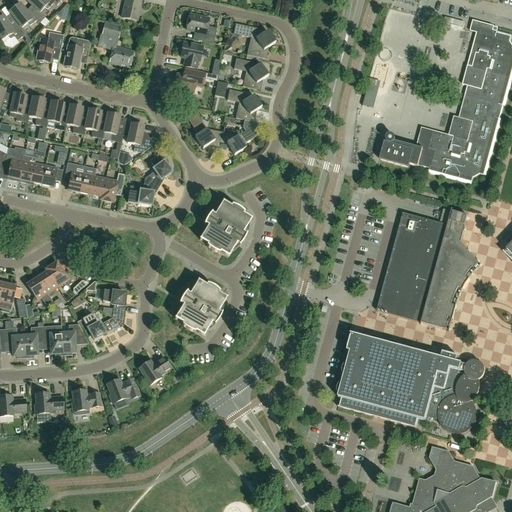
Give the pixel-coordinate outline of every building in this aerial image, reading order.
[(25,0),(34,8),(40,13),(44,8),(47,10),(54,3),(57,6),(61,0),(25,0)] [(137,21),(141,2),(133,0),(125,0),(121,18),(137,21)] [(45,18),(40,13),(34,8),(29,14),(28,14),(20,4),(9,12),(17,22),(21,28),(27,24),(30,26),(37,21),(40,23),(45,18)] [(62,10),(68,14),(70,6),(67,4),(62,10)] [(213,44),(217,29),(207,27),(209,20),(189,15),(186,30),(199,33),(198,41),(213,44)] [(21,28),(17,22),(10,27),(10,28),(4,16),(0,18),(0,37),(2,40),(8,37),(10,40),(14,38),(17,41),(26,34),(21,28)] [(464,22),(445,17),(443,23),(442,26),(462,32),(462,30),(464,22)] [(463,105),(502,116),(511,80),(511,45),(510,42),(511,36),(497,32),(498,29),(494,27),(473,21),(470,31),(477,33),(462,85),(467,87),(463,105)] [(122,26),(105,22),(105,23),(103,23),(100,36),(101,36),(101,37),(118,42),(122,26)] [(247,56),(261,59),(266,60),(268,48),(275,43),(267,32),(235,25),(233,35),(250,38),(247,56)] [(61,50),(64,36),(49,33),(47,41),(40,40),(36,61),(38,61),(39,63),(42,63),(44,62),(51,64),(54,49),(61,50)] [(88,56),(91,42),(77,39),(75,45),(73,45),(74,42),(69,41),(63,66),(66,67),(67,69),(69,69),(71,68),(78,70),(81,55),(88,56)] [(200,62),(203,48),(183,44),(182,51),(180,52),(180,55),(181,56),(180,58),(186,59),(184,67),(196,70),(198,61),(200,62)] [(130,69),(134,52),(113,47),(109,63),(130,69)] [(260,91),(263,80),(268,77),(260,65),(236,60),(234,70),(246,72),(242,87),(260,91)] [(205,74),(184,70),(183,76),(177,75),(173,90),(193,94),(195,86),(202,88),(205,74)] [(372,93),(375,81),(369,80),(366,91),(372,93)] [(227,84),(217,82),(216,89),(226,91),(227,84)] [(0,117),(3,118),(9,101),(3,99),(5,91),(0,89),(0,117)] [(253,123),(256,111),(261,108),(254,96),(229,91),(227,101),(239,103),(236,119),(253,123)] [(30,110),(24,109),(26,96),(14,94),(9,117),(17,119),(16,121),(28,124),(29,117),(30,110)] [(30,110),(29,117),(36,119),(35,123),(35,126),(46,128),(49,114),(42,113),(45,100),(33,98),(32,100),(30,110)] [(66,125),(68,118),(67,118),(61,117),(64,104),(51,102),(49,114),(46,128),(65,132),(67,125),(66,125)] [(498,134),(502,116),(463,105),(459,118),(454,117),(449,136),(422,128),(417,147),(395,142),(395,139),(394,137),(393,136),(391,135),(388,135),(387,136),(386,138),(386,141),(387,143),(385,142),(380,160),(409,168),(410,165),(418,167),(418,166),(430,169),(429,173),(471,185),(473,179),(480,175),(486,176),(498,134)] [(67,125),(73,127),(73,131),(73,134),(81,135),(84,136),(85,129),(87,122),(86,122),(80,121),(82,108),(70,106),(67,118),(68,118),(66,125),(67,125)] [(85,129),(92,131),(91,135),(92,138),(102,140),(105,126),(99,125),(101,112),(89,110),(86,122),(87,122),(85,129)] [(105,126),(102,140),(117,143),(116,151),(112,150),(110,158),(118,159),(121,144),(125,126),(118,125),(120,116),(108,114),(107,116),(105,126)] [(219,148),(223,133),(207,130),(197,115),(189,121),(198,135),(195,138),(203,149),(212,143),(213,143),(213,147),(219,148)] [(153,145),(146,135),(142,134),(144,127),(131,124),(127,144),(135,145),(133,152),(141,153),(142,154),(154,145),(153,145)] [(223,133),(219,148),(226,150),(227,146),(228,146),(234,156),(246,148),(244,145),(258,136),(253,127),(238,136),(223,133)] [(34,144),(35,139),(28,137),(27,145),(32,146),(32,143),(34,144)] [(45,153),(47,145),(39,143),(37,152),(45,153)] [(19,182),(24,156),(25,152),(16,150),(13,154),(7,153),(7,155),(6,155),(2,169),(9,171),(8,178),(12,179),(12,181),(19,182)] [(144,179),(159,188),(163,182),(162,180),(171,173),(164,163),(165,163),(159,155),(150,162),(155,169),(154,170),(155,172),(144,179)] [(30,183),(34,164),(35,159),(24,156),(19,182),(26,184),(26,182),(30,183)] [(104,156),(102,162),(109,164),(110,159),(104,156)] [(41,185),(45,167),(34,164),(30,183),(41,185)] [(83,175),(85,168),(68,164),(66,172),(72,173),(68,191),(79,194),(83,175)] [(45,167),(41,185),(53,188),(54,181),(60,183),(63,171),(57,170),(57,169),(45,167)] [(85,168),(83,175),(79,194),(90,196),(94,177),(96,170),(85,168)] [(101,199),(101,200),(113,203),(116,187),(122,188),(125,176),(118,174),(117,182),(106,180),(101,199)] [(101,199),(106,180),(94,177),(90,196),(101,199)] [(159,188),(144,179),(143,188),(130,187),(127,203),(139,205),(139,204),(151,206),(153,194),(155,195),(159,188)] [(208,246),(207,247),(209,249),(211,251),(214,252),(216,254),(219,255),(220,253),(228,258),(236,244),(240,247),(242,244),(243,241),(245,239),(246,236),(243,234),(251,220),(243,215),(244,213),(242,211),(240,210),(237,208),(235,207),(232,206),(231,208),(223,203),(215,216),(211,214),(209,217),(207,219),(206,222),(204,225),(208,227),(200,241),(208,246)] [(461,243),(468,216),(444,210),(440,224),(403,214),(377,312),(422,324),(450,332),(457,307),(461,296),(466,285),(473,276),(482,267),(461,243)] [(46,270),(58,288),(68,281),(57,263),(46,270)] [(48,294),(58,288),(46,270),(47,272),(37,278),(48,294)] [(48,294),(37,278),(32,282),(31,280),(26,284),(37,301),(41,299),(46,306),(52,302),(48,294)] [(75,296),(89,283),(82,281),(73,289),(73,293),(75,296)] [(191,333),(194,334),(195,332),(203,337),(211,323),(215,326),(217,323),(219,321),(220,318),(222,315),(218,313),(226,299),(218,294),(219,292),(217,291),(215,289),(212,287),(210,286),(207,285),(206,287),(198,282),(190,295),(186,293),(184,296),(182,298),(181,301),(180,304),(183,306),(175,320),(183,325),(182,326),(184,328),(186,330),(189,331),(191,333)] [(0,301),(0,309),(10,312),(13,298),(19,300),(22,290),(16,288),(16,285),(10,284),(10,286),(4,284),(0,301)] [(125,316),(126,307),(124,306),(125,294),(113,293),(114,292),(104,291),(103,302),(112,303),(111,305),(114,306),(112,315),(125,316)] [(53,303),(57,309),(64,306),(59,299),(53,303)] [(25,306),(27,318),(27,319),(33,317),(31,305),(25,306)] [(108,321),(100,325),(99,323),(97,324),(92,315),(82,320),(87,330),(84,331),(88,338),(92,336),(94,341),(105,335),(106,337),(114,332),(108,321)] [(62,334),(63,356),(71,356),(71,354),(76,353),(74,339),(85,338),(78,326),(78,325),(68,326),(69,334),(62,334)] [(135,341),(132,334),(136,333),(133,326),(116,333),(122,347),(135,341)] [(63,356),(62,334),(61,327),(42,328),(43,341),(50,340),(51,355),(55,355),(55,357),(63,356)] [(37,341),(43,341),(42,328),(30,329),(31,336),(24,337),(25,359),(34,358),(33,356),(38,356),(37,341)] [(25,359),(24,337),(17,337),(16,330),(4,330),(5,343),(12,343),(13,358),(17,357),(17,359),(25,359)] [(426,421),(427,417),(439,420),(439,423),(442,427),(444,430),(447,432),(451,434),(454,434),(457,435),(460,435),(465,434),(468,432),(471,429),(474,426),(476,422),(477,418),(477,413),(476,410),(475,406),(472,402),(474,400),(476,397),(478,394),(479,390),(480,386),(479,381),(481,379),(483,377),(484,375),(485,373),(485,370),(484,367),(482,364),(479,362),(477,361),(474,361),(471,362),(468,363),(466,366),(465,368),(456,366),(458,357),(443,353),(442,357),(440,356),(438,355),(436,354),(435,353),(433,352),(430,351),(427,351),(426,352),(423,352),(420,351),(417,349),(416,348),(413,346),(411,346),(408,346),(406,346),(404,346),(401,345),(398,344),(398,343),(395,342),(392,341),(389,341),(386,341),(383,341),(380,340),(377,337),(375,336),(373,336),(370,336),(367,336),(364,336),(361,334),(358,332),(358,333),(358,336),(351,334),(351,335),(352,335),(347,351),(351,352),(338,398),(342,399),(340,407),(339,407),(338,408),(417,428),(416,427),(419,419),(426,421)] [(171,369),(164,358),(156,363),(157,364),(154,366),(151,362),(146,365),(145,363),(139,367),(140,368),(139,369),(145,379),(143,379),(148,387),(162,378),(160,376),(171,369)] [(140,396),(133,379),(125,383),(125,384),(122,386),(120,380),(114,382),(114,381),(108,383),(108,385),(107,385),(111,396),(109,396),(112,404),(131,397),(132,400),(140,396)] [(81,392),(80,390),(74,391),(74,393),(72,393),(73,404),(72,404),(73,413),(89,411),(88,409),(101,407),(99,394),(90,395),(91,396),(87,397),(86,391),(81,392)] [(48,394),(47,393),(41,393),(41,395),(35,395),(36,406),(35,406),(35,415),(37,415),(37,423),(51,422),(50,414),(55,414),(55,411),(63,411),(63,398),(54,398),(54,400),(50,400),(50,394),(48,394)] [(7,397),(6,396),(0,396),(0,417),(14,417),(14,414),(26,413),(25,400),(16,401),(16,402),(13,403),(12,397),(7,397)] [(486,511),(488,511),(477,507),(467,488),(480,480),(473,468),(455,463),(449,452),(432,448),(429,458),(436,470),(435,476),(426,481),(420,479),(412,508),(393,503),(390,511),(486,511)] [(186,478),(189,483),(198,478),(195,472),(186,478)] [(477,507),(488,511),(495,507),(491,499),(493,498),(493,497),(497,483),(482,479),(480,480),(467,488),(477,507)]
